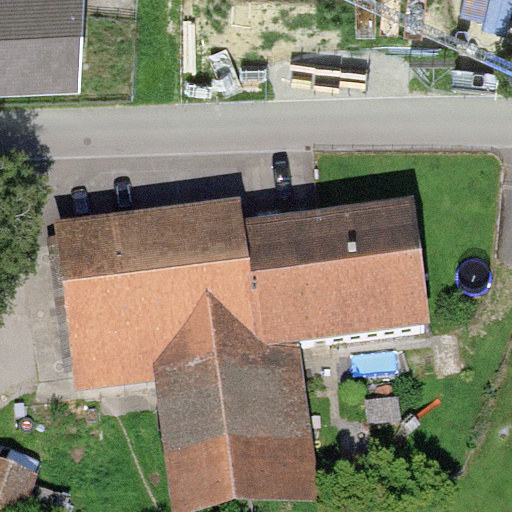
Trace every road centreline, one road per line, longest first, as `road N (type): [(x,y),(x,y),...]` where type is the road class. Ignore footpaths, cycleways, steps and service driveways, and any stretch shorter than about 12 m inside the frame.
road 1 (unclassified): [(0,143),(511,127)]
road 2 (track): [(0,374),(73,141)]
